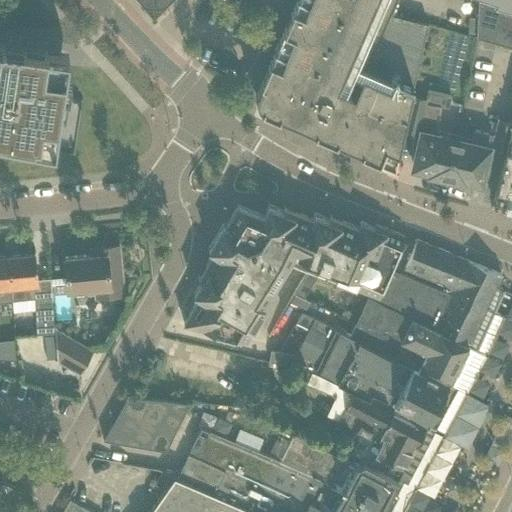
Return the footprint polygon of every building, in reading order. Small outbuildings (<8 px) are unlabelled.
[(162,0),(143,0),(152,9),(162,0)] [(294,0),(255,92),(254,94),(254,97),(254,99),(254,100),(255,102),(256,103),(257,105),(259,106),(260,107),(394,165),(427,23),(391,14),(396,0),(294,0)] [(511,12),(496,8),(497,4),(484,0),(478,0),(476,36),(511,45),(511,12)] [(511,0),(484,0),(497,4),(496,8),(511,12),(511,0)] [(61,96),(68,51),(47,48),(48,41),(50,28),(0,26),(0,143),(74,155),(82,99),(61,96)] [(434,133),(440,105),(448,107),(451,95),(428,89),(426,97),(417,143),(413,162),(413,163),(413,165),(413,166),(414,167),(416,168),(429,171),(428,173),(446,177),(455,137),(434,133)] [(417,143),(426,97),(412,94),(404,129),(415,132),(413,142),(417,143)] [(511,117),(511,122),(507,137),(503,155),(492,202),(511,206),(511,117)] [(503,155),(507,137),(511,122),(504,121),(498,119),(495,134),(473,129),(470,141),(455,137),(446,177),(464,181),(464,179),(477,182),(478,182),(479,181),(480,180),(481,179),(482,178),(485,161),(489,162),(492,153),(497,154),(503,155)] [(199,295),(183,322),(245,339),(266,306),(262,303),(288,259),(293,261),(315,270),(361,289),(378,298),(391,268),(397,254),(405,236),(375,223),(373,226),(360,221),(358,227),(342,220),(329,215),(327,218),(314,212),(312,218),(296,212),(283,206),(281,209),(268,204),(263,215),(238,204),(226,225),(222,223),(208,248),(214,251),(205,265),(198,278),(201,279),(193,292),(199,295)] [(452,294),(391,268),(378,298),(379,298),(378,301),(437,327),(438,326),(470,340),(469,343),(487,351),(504,312),(486,304),(500,273),(468,260),(416,238),(404,267),(454,288),(452,294)] [(123,294),(119,248),(119,245),(99,247),(100,253),(64,257),(67,290),(94,287),(95,297),(123,294)] [(51,279),(37,279),(35,253),(8,255),(12,300),(34,298),(34,302),(36,334),(54,332),(51,279)] [(12,300),(8,255),(0,255),(0,287),(11,286),(12,300)] [(368,298),(360,316),(351,335),(393,356),(404,361),(404,360),(449,382),(466,391),(487,351),(469,343),(416,319),(368,298)] [(404,361),(393,356),(392,357),(387,354),(360,340),(304,310),(297,322),(310,329),(295,360),(316,369),(354,389),(368,396),(372,388),(386,396),(428,421),(445,430),(466,391),(449,382),(404,360),(404,361)] [(78,373),(92,349),(75,339),(55,328),(57,362),(78,373)] [(53,335),(45,336),(46,359),(55,358),(53,335)] [(443,434),(426,425),(394,408),(393,409),(368,396),(354,389),(340,383),(336,395),(326,415),(355,429),(341,455),(357,463),(363,460),(415,487),(443,434)] [(189,402),(179,401),(127,396),(103,439),(166,450),(189,402)] [(357,463),(341,455),(252,409),(246,422),(266,431),(267,428),(289,439),(278,459),(309,473),(339,489),(342,483),(379,503),(395,511),(401,511),(415,487),(363,460),(357,463)] [(339,489),(309,473),(278,459),(258,450),(258,451),(236,441),(200,427),(190,449),(226,466),(242,474),(243,472),(306,504),(309,499),(333,511),(395,511),(383,505),(379,503),(342,483),(339,489)] [(333,511),(309,499),(306,504),(243,472),(242,474),(226,466),(224,470),(188,453),(186,457),(193,460),(189,469),(182,466),(177,476),(230,498),(259,511),(333,511)] [(259,511),(230,498),(177,476),(177,477),(174,476),(152,509),(143,510),(141,511),(259,511)] [(71,497),(70,497),(61,511),(89,511),(69,500),(71,497)]
